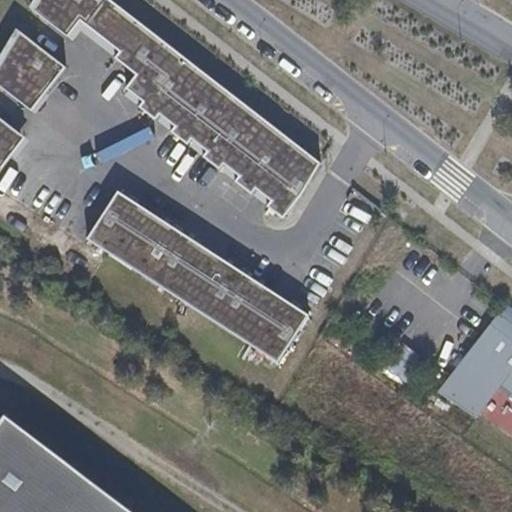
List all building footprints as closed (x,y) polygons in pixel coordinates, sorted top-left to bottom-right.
[(303,195),(321,164),(110,0),(39,0),(33,11),(69,39),(81,23),(121,53),(116,59),(137,76),(127,89),(144,102),(140,108),(157,121),(161,115),(176,127),(172,133),(189,146),(193,140),(208,152),(204,157),(221,170),(224,165),(240,177),(236,182),(252,195),(256,189),(272,202),(268,207),(284,220),(303,195)] [(67,68),(20,32),(0,65),(0,86),(28,108),(41,91),(46,95),(67,68)] [(0,173),(14,156),(8,152),(21,134),(0,117),(0,173)] [(88,239),(279,364),(310,315),(119,192),(88,239)] [(511,309),(507,306),(482,338),(490,344),(476,362),(468,356),(444,388),(480,412),(504,381),(511,387),(511,309)] [(482,338),(468,356),(476,362),(490,344),(482,338)] [(404,346),(388,367),(406,381),(422,359),(404,346)] [(126,511),(2,417),(0,420),(0,511),(126,511)]
